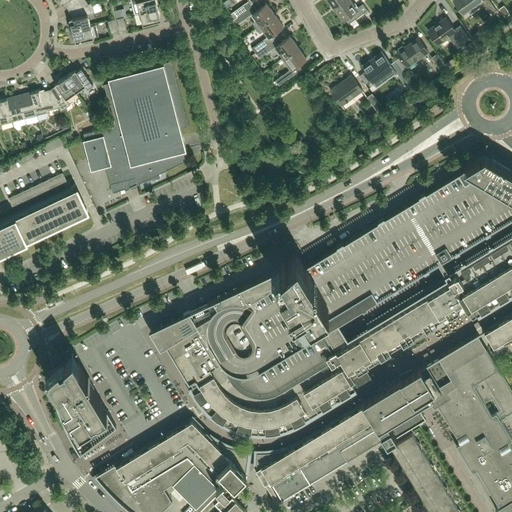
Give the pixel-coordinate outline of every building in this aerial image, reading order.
[(88,4),(88,3),(85,0),(59,0),(63,5),(65,4),(70,12),(88,4)] [(131,0),(135,14),(140,12),(158,8),(155,0),(131,0)] [(335,8),(345,0),(326,0),(329,4),(331,3),(335,8)] [(364,12),(367,10),(362,3),(356,8),(350,0),(345,0),(335,8),(338,13),(336,14),(340,19),(342,18),(342,19),(344,17),(348,23),(350,22),(355,19),(364,12)] [(497,9),(490,0),(453,0),(463,13),(464,13),(463,12),(474,4),(475,5),(478,3),(481,6),(485,3),(492,13),(497,9)] [(91,25),(88,14),(94,12),(92,2),(88,3),(88,4),(70,12),(72,21),(68,22),(70,31),(91,25)] [(247,9),(250,7),(247,2),(233,11),(237,16),(247,9)] [(275,14),(267,2),(252,12),(256,19),(252,22),(256,28),(275,14)] [(503,5),(499,8),(505,16),(509,13),(503,5)] [(158,16),(160,16),(158,8),(140,12),(143,24),(159,20),(158,16)] [(250,14),(247,9),(237,16),(232,20),(235,25),(250,14)] [(268,35),(283,25),(275,14),(256,28),(259,33),(264,30),(268,35)] [(454,27),(446,16),(438,22),(439,22),(429,30),(428,29),(437,43),(452,32),(461,44),(469,38),(459,24),(454,27)] [(126,29),(123,17),(121,17),(117,18),(120,30),(126,29)] [(117,31),(114,19),(108,21),(111,33),(117,31)] [(355,19),(350,22),(353,27),(359,24),(355,19)] [(95,24),(91,25),(70,31),(72,39),(77,38),(78,41),(99,36),(95,24)] [(298,46),(290,34),(275,45),(283,57),(298,46)] [(252,47),(255,52),(270,42),(266,36),(252,47)] [(403,69),(428,51),(418,36),(417,37),(418,38),(406,46),(406,45),(404,46),(402,45),(398,48),(398,50),(397,51),(400,56),(395,59),(403,69)] [(274,47),(270,42),(255,52),(259,57),(274,47)] [(306,57),(298,46),(283,57),(291,68),(306,57)] [(392,66),(382,51),(362,66),(373,80),(372,79),(383,71),(384,72),(392,66)] [(446,65),(437,52),(431,56),(440,69),(446,65)] [(85,139),(83,139),(91,169),(106,166),(110,183),(113,191),(125,188),(125,189),(124,189),(125,190),(130,187),(130,186),(130,187),(129,183),(136,181),(137,184),(143,181),(144,182),(160,177),(159,173),(186,160),(183,149),(186,149),(180,127),(188,125),(171,60),(108,77),(109,82),(104,83),(115,125),(84,133),(85,139)] [(93,84),(81,67),(73,73),(72,71),(65,76),(76,91),(85,85),(87,88),(93,84)] [(279,84),(293,74),(290,69),(275,79),(279,84)] [(413,85),(403,71),(398,74),(408,88),(413,85)] [(362,89),(351,74),(330,89),(341,105),(362,89)] [(66,98),(76,91),(65,76),(58,81),(59,83),(51,89),(59,107),(60,111),(70,104),(66,98)] [(59,107),(51,89),(40,91),(40,89),(31,92),(37,115),(50,111),(49,110),(59,107)] [(37,115),(31,92),(22,94),(23,96),(19,97),(25,118),(37,115)] [(382,107),(372,93),(366,96),(377,111),(382,107)] [(25,118),(19,97),(16,98),(15,96),(7,98),(13,121),(25,118)] [(13,121),(7,98),(0,99),(0,123),(0,124),(13,121)] [(64,121),(59,123),(62,129),(67,127),(64,121)] [(30,158),(0,169),(0,179),(33,166),(30,158)] [(197,305),(187,309),(197,325),(219,362),(223,368),(227,374),(231,380),(235,385),(241,389),(249,392),(254,394),(262,394),(269,393),(275,391),(282,387),(337,354),(323,328),(327,326),(336,320),(376,297),(437,260),(440,258),(446,254),(451,251),(511,214),(511,197),(478,178),(479,175),(475,173),(475,172),(473,172),(464,167),(458,171),(300,268),(298,260),(207,301),(197,305)] [(0,252),(88,211),(77,187),(0,222),(0,252)] [(356,332),(347,337),(365,366),(368,364),(374,361),(383,355),(465,307),(472,319),(476,317),(511,294),(511,231),(448,271),(444,273),(443,273),(445,276),(366,324),(365,325),(365,326),(356,332)] [(440,258),(437,260),(441,268),(444,273),(448,271),(444,265),(440,258)] [(164,341),(188,380),(219,362),(197,325),(187,309),(148,328),(158,345),(164,341)] [(511,313),(484,330),(496,349),(511,339),(511,313)] [(327,326),(323,328),(337,354),(359,388),(369,382),(373,379),(367,371),(365,366),(347,337),(341,328),(336,320),(327,326)] [(511,511),(511,447),(508,440),(511,437),(500,418),(495,410),(491,414),(472,381),(498,366),(477,332),(438,356),(450,376),(438,383),(426,363),(420,367),(434,390),(426,394),(433,406),(438,404),(458,436),(460,441),(456,444),(472,470),(477,468),(499,505),(495,508),(497,511),(511,511)] [(87,376),(73,353),(65,359),(64,358),(47,373),(49,377),(50,379),(51,383),(52,387),(53,391),(54,395),(55,399),(57,403),(58,407),(60,411),(61,415),(63,419),(65,422),(66,426),(68,430),(70,434),(72,438),(74,441),(76,445),(78,449),(81,452),(117,424),(89,378),(88,375),(87,376)] [(194,376),(188,380),(192,386),(190,387),(190,388),(193,391),(196,397),(197,398),(200,402),(205,409),(209,413),(216,419),(222,422),(229,427),(235,429),(243,432),(249,433),(258,434),(264,434),(273,433),(279,431),(287,429),(293,427),(301,423),(305,420),(322,410),(328,407),(332,404),(340,399),(351,393),(355,390),(359,388),(337,354),(282,387),(275,391),(269,393),(262,394),(254,394),(249,392),(241,389),(235,385),(231,380),(227,374),(223,368),(219,362),(209,368),(194,376)] [(438,356),(426,363),(438,383),(450,376),(438,356)] [(400,376),(399,376),(414,401),(426,394),(434,390),(420,367),(419,365),(403,374),(400,376)] [(495,410),(500,418),(511,411),(511,389),(498,366),(472,381),(491,414),(495,410)] [(282,500),(380,440),(383,443),(385,442),(396,436),(425,418),(421,411),(416,403),(414,401),(399,376),(360,399),(362,403),(325,426),(298,442),(288,447),(279,450),(278,450),(268,451),(267,451),(258,451),(256,451),(255,468),(264,483),(267,481),(269,483),(265,485),(277,503),(280,501),(270,484),(272,483),(282,500)] [(115,461),(95,473),(100,479),(105,484),(110,490),(115,495),(120,500),(126,505),(132,510),(134,511),(161,511),(172,501),(164,488),(172,483),(172,484),(196,507),(191,511),(247,511),(235,500),(227,492),(234,485),(235,486),(236,486),(237,485),(238,485),(239,485),(239,484),(240,484),(241,483),(242,483),(242,482),(243,482),(243,481),(244,481),(244,480),(245,480),(245,479),(245,478),(246,478),(246,477),(246,476),(247,476),(247,475),(247,474),(247,473),(249,451),(248,451),(238,449),(237,448),(228,445),(227,445),(218,440),(217,440),(209,434),(208,433),(192,417),(116,463),(115,461)] [(456,511),(455,510),(458,508),(449,494),(446,496),(444,491),(441,487),(444,485),(436,471),(433,473),(430,469),(427,464),(430,462),(422,449),(419,451),(414,442),(416,440),(412,433),(391,446),(392,449),(430,511),(456,511)]
